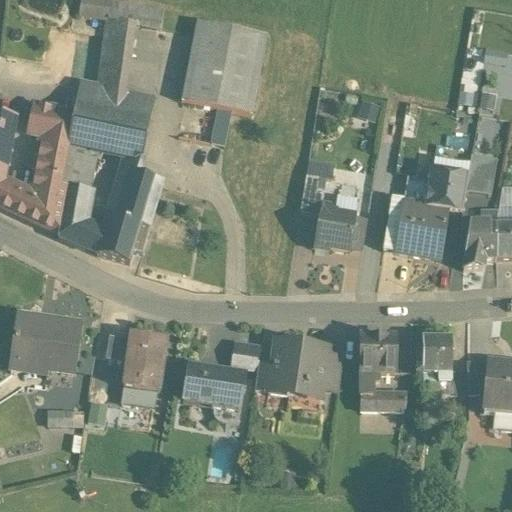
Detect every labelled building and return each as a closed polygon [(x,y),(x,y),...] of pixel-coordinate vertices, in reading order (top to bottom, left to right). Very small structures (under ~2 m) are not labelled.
[(109,10),(81,5),(78,22),(106,27),(109,10)] [(163,19),(109,10),(106,27),(135,32),(160,36),(163,19)] [(135,32),(106,27),(97,96),(125,101),(135,32)] [(266,43),(197,30),(181,109),(217,116),(231,119),(250,123),(266,43)] [(97,96),(79,93),(75,112),(76,112),(94,116),(97,96)] [(154,105),(132,102),(128,123),(149,127),(154,105)] [(94,116),(76,112),(74,122),(68,151),(88,155),(141,165),(149,127),(128,123),(94,116)] [(74,122),(33,114),(28,141),(42,144),(35,179),(43,180),(50,147),(68,151),(74,122)] [(231,119),(217,116),(210,151),(224,154),(231,119)] [(0,123),(0,174),(10,126),(0,123)] [(68,151),(50,147),(43,180),(62,184),(68,151)] [(88,155),(68,151),(62,184),(60,193),(65,195),(79,197),(88,155)] [(495,166),(470,162),(468,170),(464,197),(489,201),(495,166)] [(468,170),(432,164),(429,186),(425,212),(446,216),(460,218),(464,197),(468,170)] [(332,170),(321,168),(318,185),(329,186),(332,170)] [(163,187),(128,178),(117,213),(121,214),(118,226),(148,234),(149,234),(163,187)] [(35,179),(30,203),(18,198),(19,194),(5,188),(0,200),(0,214),(57,241),(65,195),(60,193),(62,184),(43,180),(35,179)] [(318,185),(304,182),(298,220),(316,223),(318,216),(319,216),(320,207),(322,195),(317,194),(318,185)] [(429,186),(406,183),(402,209),(425,212),(429,186)] [(356,196),(336,193),(333,209),(320,207),(319,216),(318,216),(316,223),(312,251),(348,257),(353,225),(354,222),(352,221),(356,196)] [(79,197),(65,195),(57,241),(57,243),(97,261),(106,231),(88,232),(83,227),(88,199),(79,197)] [(402,209),(389,207),(381,256),(394,258),(402,209)] [(425,212),(402,209),(394,258),(437,265),(446,216),(425,212)] [(148,234),(118,226),(121,214),(117,213),(111,212),(106,231),(97,261),(96,262),(128,271),(133,254),(142,256),(148,234)] [(365,227),(353,225),(348,257),(360,259),(365,227)] [(511,232),(494,233),(495,267),(511,266),(511,232)] [(494,233),(469,233),(462,275),(482,275),(483,267),(495,267),(494,233)] [(78,333),(37,328),(38,324),(16,321),(8,380),(10,380),(12,369),(46,374),(45,377),(71,381),(78,333)] [(165,344),(131,339),(130,346),(127,367),(123,394),(150,398),(157,399),(157,397),(153,396),(158,361),(162,362),(165,344)] [(127,367),(130,346),(110,343),(108,364),(127,367)] [(393,343),(358,343),(358,378),(372,379),(392,379),(393,343)] [(448,343),(420,343),(420,377),(448,377),(448,343)] [(326,359),(301,355),(297,349),(275,346),(273,363),(271,372),(268,397),(267,400),(288,403),(288,398),(306,401),(308,393),(321,395),(321,394),(326,360),(326,359)] [(260,353),(234,349),(230,373),(256,377),(257,370),(259,361),(260,353)] [(341,362),(326,360),(321,394),(337,396),(341,362)] [(273,363),(259,361),(257,370),(271,372),(273,363)] [(511,369),(487,368),(483,416),(501,418),(499,435),(511,435),(511,369)] [(482,371),(465,369),(466,377),(466,399),(479,400),(482,371)] [(243,382),(205,376),(205,375),(185,370),(182,389),(184,390),(182,404),(210,408),(209,412),(238,417),(243,382)] [(271,372),(257,370),(256,377),(254,395),(268,397),(271,372)] [(420,377),(420,389),(439,388),(448,388),(448,377),(420,377)] [(466,377),(448,377),(448,388),(439,388),(439,396),(439,401),(466,401),(466,399),(466,377)] [(358,378),(357,398),(371,399),(372,379),(358,378)] [(420,389),(420,397),(439,396),(439,388),(420,389)] [(439,396),(420,397),(421,414),(439,414),(439,401),(439,396)] [(371,399),(357,398),(357,415),(374,415),(375,399),(371,399)] [(404,400),(375,399),(374,415),(402,416),(404,400)] [(421,414),(421,432),(439,432),(439,414),(421,414)] [(83,418),(47,417),(47,430),(82,431),(83,418)]
